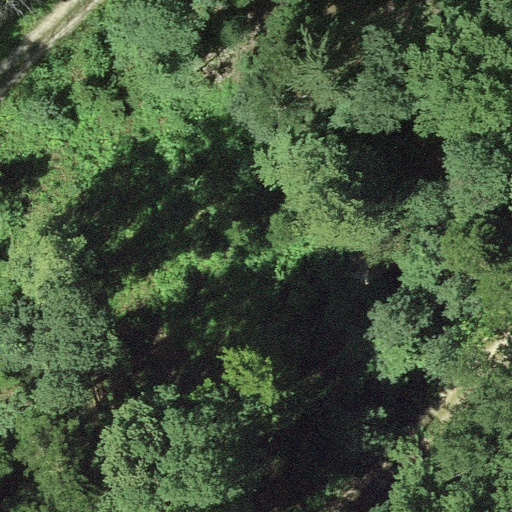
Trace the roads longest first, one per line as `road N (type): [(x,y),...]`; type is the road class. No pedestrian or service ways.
road 1 (track): [(511,362),(464,389),(325,511)]
road 2 (track): [(0,89),(83,0)]
